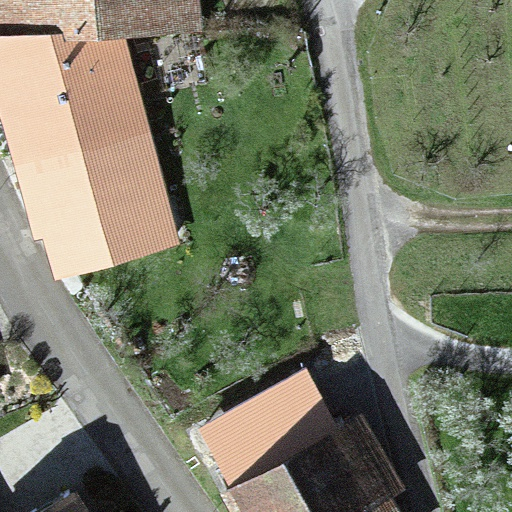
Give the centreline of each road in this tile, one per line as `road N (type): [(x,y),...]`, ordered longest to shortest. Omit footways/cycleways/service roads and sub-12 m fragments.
road 1 (residential): [(419,511),(372,298),(328,0)]
road 2 (tertiary): [(0,234),(179,511)]
